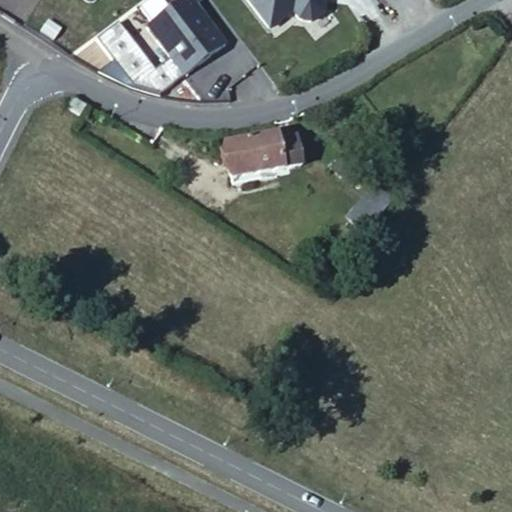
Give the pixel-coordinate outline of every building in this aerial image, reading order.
[(247,0),(274,34),(316,0),(247,0)] [(224,50),(183,1),(145,31),(187,81),(224,50)] [(73,112),(80,98),(75,96),(65,89),(58,102),(73,112)] [(277,145),(275,136),(230,145),(232,162),(241,161),(244,181),(262,177),(283,174),(277,145)] [(307,138),(277,145),(283,174),(283,173),(313,167),(307,138)] [(349,184),(358,174),(356,172),(341,160),(333,170),(349,184)] [(286,186),(283,174),(262,177),(265,190),(286,186)] [(368,183),(358,174),(349,184),(345,189),(359,202),(372,187),(368,183)] [(376,191),(372,187),(359,202),(370,214),(384,198),(376,191)] [(366,226),(353,217),(343,231),(356,239),(366,226)]
